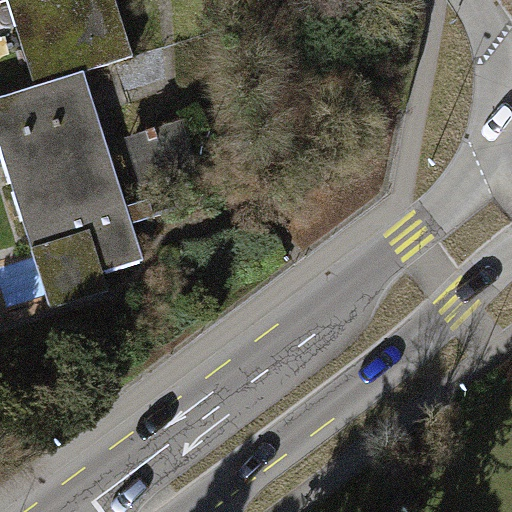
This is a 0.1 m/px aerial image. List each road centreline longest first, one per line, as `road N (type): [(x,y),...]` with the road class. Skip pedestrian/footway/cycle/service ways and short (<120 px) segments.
road 1 (secondary): [(511,151),(53,511)]
road 2 (secondary): [(201,498),(458,305),(511,255)]
